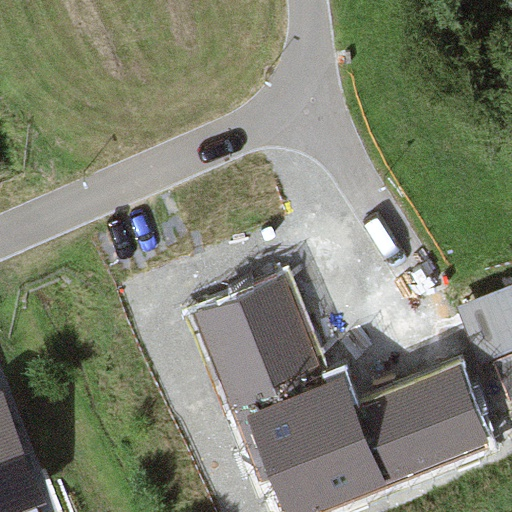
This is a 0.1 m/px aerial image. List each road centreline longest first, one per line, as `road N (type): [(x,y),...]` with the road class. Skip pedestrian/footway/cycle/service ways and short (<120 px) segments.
road 1 (residential): [(0,239),(311,102)]
road 2 (residential): [(311,102),(420,286)]
